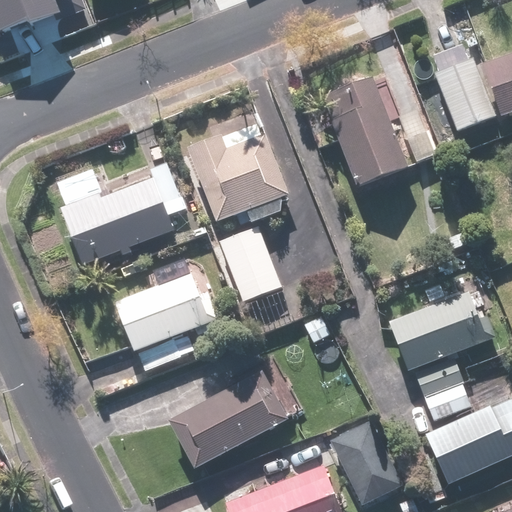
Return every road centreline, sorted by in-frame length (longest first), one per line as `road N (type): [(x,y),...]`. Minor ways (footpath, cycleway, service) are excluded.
road 1 (residential): [(320,0),(0,126)]
road 2 (residential): [(0,307),(98,511)]
